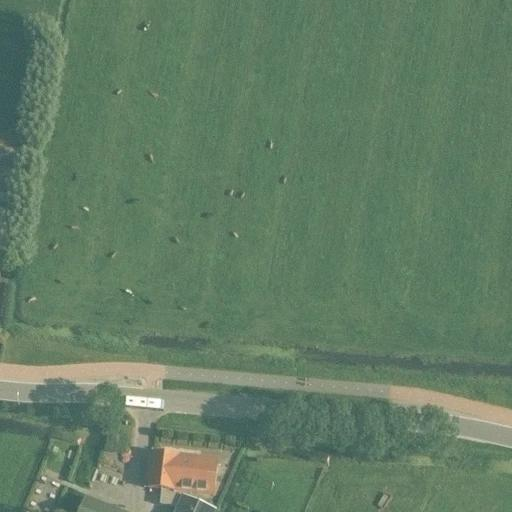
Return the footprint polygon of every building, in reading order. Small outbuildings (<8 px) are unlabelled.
[(0,154),(0,161),(16,167),(20,156),(2,149),(0,154)] [(0,211),(0,262),(3,263),(11,214),(0,211)] [(180,509),(178,511),(209,511),(190,503),(190,502),(191,495),(214,497),(218,463),(151,456),(148,491),(162,492),(161,507),(180,509)] [(45,476),(40,489),(55,494),(59,481),(45,476)] [(113,511),(86,501),(81,511),(113,511)] [(29,511),(46,511),(48,508),(32,503),(29,511)]
